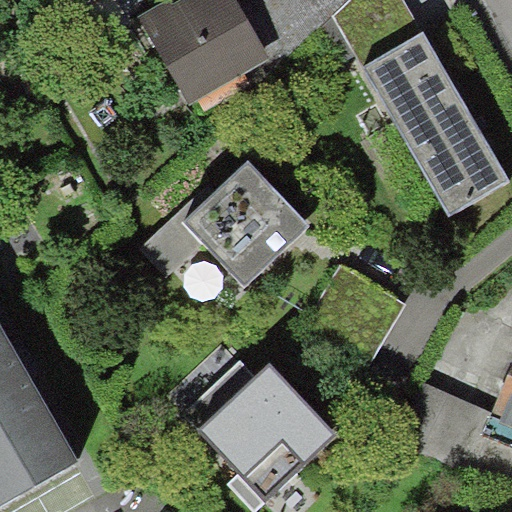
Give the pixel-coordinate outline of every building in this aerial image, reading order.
[(141,27),(187,109),(253,73),(267,65),(237,10),(231,0),(190,0),(168,12),(141,27)] [(267,65),(253,73),(262,83),(335,17),(351,0),(252,0),(237,10),(267,65)] [(351,0),(335,17),(365,71),(423,37),(401,0),(351,0)] [(420,167),(450,219),(509,185),(423,37),(365,71),(361,73),(391,125),(362,141),(387,185),(420,167)] [(187,224),(246,285),(307,226),(248,165),(187,224)] [(291,348),(356,387),(406,304),(341,265),(291,348)] [(0,511),(1,511),(77,469),(24,377),(0,335),(0,511)] [(229,486),(252,511),(254,511),(338,437),(274,365),(202,430),(242,474),(229,486)] [(511,377),(485,442),(511,452),(511,377)]
